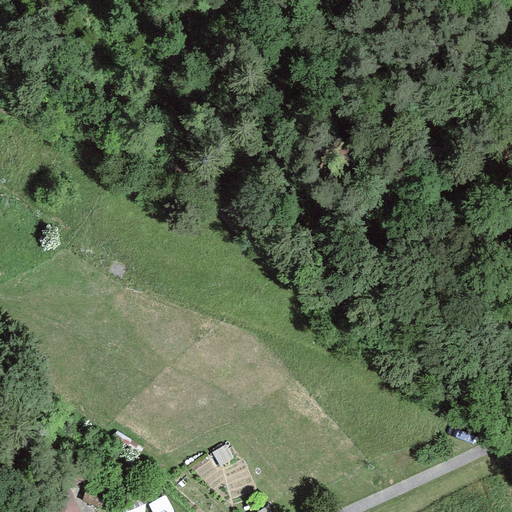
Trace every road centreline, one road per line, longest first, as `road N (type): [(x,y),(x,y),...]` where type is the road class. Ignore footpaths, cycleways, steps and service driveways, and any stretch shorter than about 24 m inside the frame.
road 1 (track): [(511,330),(364,292),(263,254),(209,196),(0,70)]
road 2 (track): [(344,511),(511,434)]
